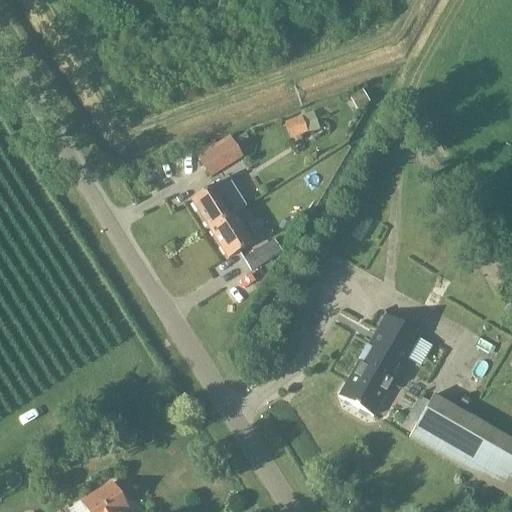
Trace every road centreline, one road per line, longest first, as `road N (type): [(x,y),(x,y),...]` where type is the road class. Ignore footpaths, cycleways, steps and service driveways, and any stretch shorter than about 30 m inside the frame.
road 1 (unclassified): [(291,511),(0,47)]
road 2 (track): [(45,0),(129,125),(379,42),(412,0)]
